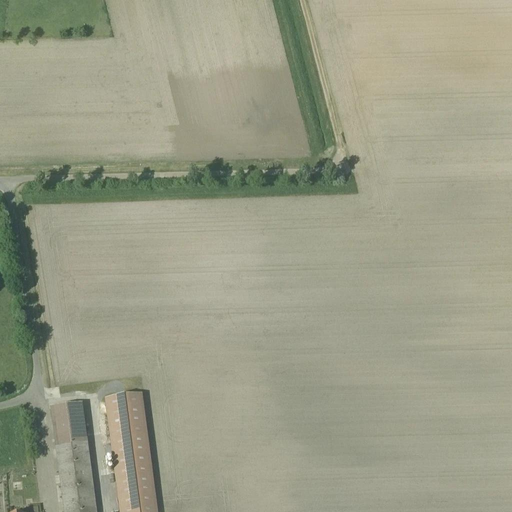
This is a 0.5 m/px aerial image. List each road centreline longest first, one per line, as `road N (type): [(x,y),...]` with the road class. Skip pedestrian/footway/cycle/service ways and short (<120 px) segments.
road 1 (unclassified): [(6,173),(341,164),(340,114)]
road 2 (unclassified): [(6,173),(38,383),(0,399)]
